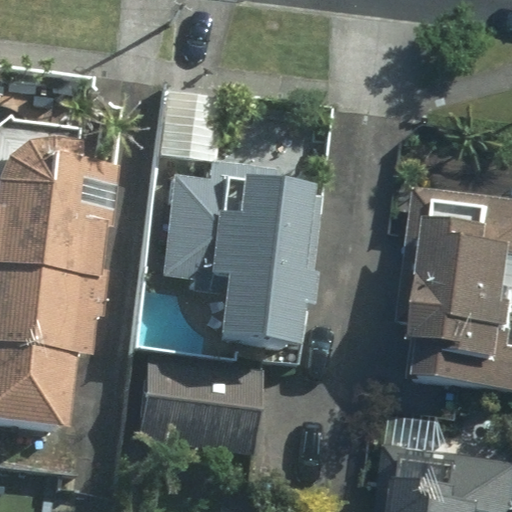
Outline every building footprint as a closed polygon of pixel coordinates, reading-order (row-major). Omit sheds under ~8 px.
[(0,428),(67,436),(76,361),(93,363),(115,171),(80,167),(83,148),(65,143),(41,145),(20,156),(3,175),(0,197),(0,428)] [(162,282),(228,290),(221,343),(296,352),(315,194),(279,190),(281,166),(211,158),(208,185),(174,181),(162,282)] [(511,203),(420,191),(402,326),(426,329),(419,378),(511,390),(511,350),(511,351),(511,341),(511,203)] [(261,372),(148,369),(146,453),(258,456),(261,372)] [(511,511),(511,464),(389,451),(381,511),(511,511)]
